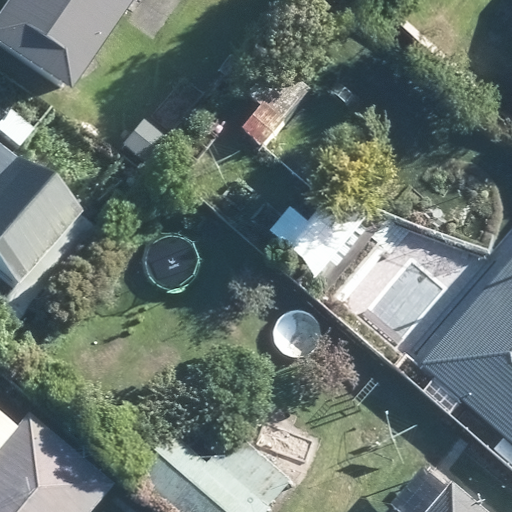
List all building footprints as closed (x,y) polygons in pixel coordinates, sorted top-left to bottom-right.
[(119,11),(126,0),(0,0),(0,1),(0,60),(56,100),(119,11)] [(444,51),(488,0),(399,0),(394,7),(444,51)] [(262,148),(311,91),(276,63),(248,95),(261,107),(240,130),(262,148)] [(118,147),(138,164),(158,137),(138,121),(118,147)] [(226,121),(210,140),(225,152),(241,133),(226,121)] [(38,137),(19,158),(67,196),(93,166),(45,126),(38,137)] [(72,216),(13,167),(0,156),(0,281),(10,290),(72,216)] [(319,268),(361,218),(333,195),(292,245),(319,268)] [(511,259),(504,269),(479,297),(458,323),(419,367),(511,447),(511,259)] [(356,336),(373,351),(388,335),(370,320),(356,336)] [(17,417),(0,437),(0,511),(83,511),(103,489),(17,417)] [(267,511),(292,485),(236,435),(207,467),(158,423),(119,467),(170,511),(267,511)] [(480,511),(450,486),(427,511),(480,511)]
